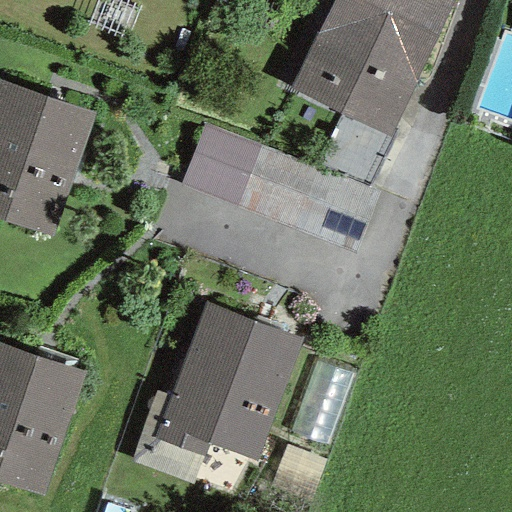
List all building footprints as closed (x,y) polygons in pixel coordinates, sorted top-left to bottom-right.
[(333,0),(290,89),(388,139),(452,0),(333,0)] [(93,112),(0,80),(0,221),(50,239),(93,112)] [(356,254),(380,194),(205,125),(181,185),(356,254)] [(255,462),(301,339),(204,302),(168,396),(158,423),(152,439),(203,457),(208,444),(255,462)] [(84,373),(0,344),(0,482),(41,496),(84,373)] [(290,433),(327,445),(351,375),(315,362),(290,433)] [(192,485),(203,457),(152,439),(158,423),(168,396),(155,392),(130,462),(192,485)] [(310,502),(326,461),(285,444),(269,485),(310,502)]
